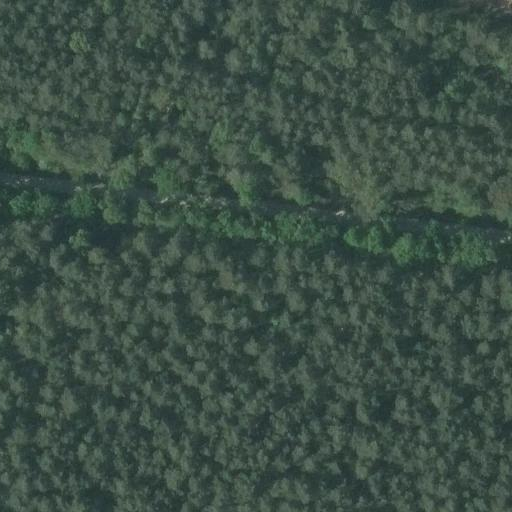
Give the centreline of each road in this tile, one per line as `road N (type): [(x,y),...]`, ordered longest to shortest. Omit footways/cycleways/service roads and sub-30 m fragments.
road 1 (track): [(511,269),(0,212)]
road 2 (unclassified): [(0,177),(511,234)]
